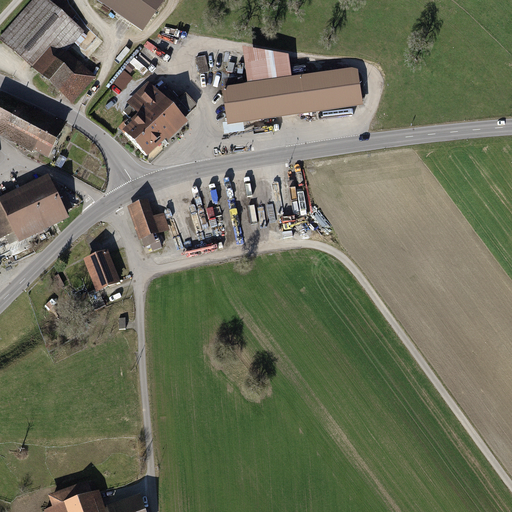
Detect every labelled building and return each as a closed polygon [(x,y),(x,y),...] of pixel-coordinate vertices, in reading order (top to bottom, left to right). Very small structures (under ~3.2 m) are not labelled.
[(46,0),(33,0),(0,36),(0,41),(71,105),(95,78),(66,52),(84,33),(46,0)] [(94,0),(142,35),(167,0),(94,0)] [(221,89),(226,126),(362,107),(356,69),(289,79),(286,57),(241,51),(246,85),(221,89)] [(210,56),(199,56),(199,71),(209,71),(210,56)] [(126,68),(115,80),(124,89),(135,77),(126,68)] [(163,142),(165,144),(186,124),(183,120),(197,107),(185,95),(179,100),(169,90),(161,97),(148,83),(127,103),(137,115),(163,142)] [(0,99),(0,132),(50,159),(68,126),(55,120),(53,123),(2,95),(0,99)] [(163,142),(137,115),(125,127),(122,124),(117,129),(145,158),(163,142)] [(49,178),(32,187),(52,230),(69,222),(49,178)] [(52,230),(32,187),(1,201),(3,204),(0,205),(0,240),(16,233),(22,244),(52,230)] [(147,204),(129,210),(141,242),(143,241),(146,249),(154,246),(152,238),(169,232),(163,216),(153,219),(147,204)] [(83,262),(97,295),(121,285),(108,252),(83,262)] [(42,511),(103,511),(103,508),(97,492),(89,494),(85,483),(46,497),(50,508),(42,511)] [(143,511),(137,496),(103,508),(103,511),(143,511)]
